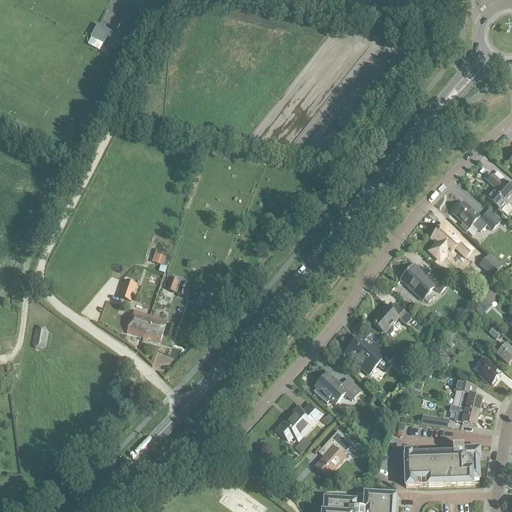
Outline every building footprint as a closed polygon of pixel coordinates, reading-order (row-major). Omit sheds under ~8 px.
[(98,27),(93,38),(103,44),(106,38),(112,41),(114,36),(98,27)] [(112,41),(108,48),(114,51),(114,50),(118,43),(121,37),(116,34),(114,36),(112,41)] [(495,189),(487,198),(502,212),(508,218),(511,212),(511,208),(508,205),(511,200),(511,190),(502,182),(501,183),(494,177),(494,176),(488,183),(495,189)] [(465,204),(454,216),(464,225),(460,229),(467,234),(468,233),(473,227),(478,231),(481,234),(486,227),(492,233),(498,226),(486,215),(485,215),(481,219),(480,218),(465,204)] [(490,211),(486,215),(498,226),(502,222),(490,211)] [(437,245),(430,253),(440,261),(447,253),(450,256),(455,250),(456,251),(466,260),(474,251),(456,235),(455,236),(455,237),(444,227),(432,240),(437,245)] [(154,263),(155,264),(164,267),(168,256),(158,252),(154,263)] [(502,269),(490,258),(481,267),(493,278),(502,269)] [(415,267),(402,282),(410,290),(423,302),(424,300),(429,304),(434,299),(429,295),(434,289),(435,289),(441,294),(444,291),(447,287),(432,274),(428,279),(424,275),(415,268),(415,267)] [(180,282),(171,279),(166,291),(175,295),(180,282)] [(131,304),(137,286),(125,282),(119,300),(131,304)] [(190,286),(182,283),(178,295),(185,298),(190,286)] [(483,299),(488,303),(496,294),(491,290),(483,299)] [(395,304),(389,310),(385,307),(381,311),(383,313),(373,324),(376,327),(375,327),(376,328),(377,328),(387,337),(390,337),(394,333),(393,329),(391,327),(398,320),(406,327),(412,320),(395,304)] [(479,304),(474,309),(479,313),(483,309),(479,304)] [(143,340),(150,316),(135,311),(127,335),(143,340)] [(150,316),(143,340),(160,345),(168,322),(150,316)] [(46,329),(39,328),(35,331),(32,346),(35,350),(42,351),(46,348),(49,334),(46,330),(46,329)] [(496,342),(502,336),(494,328),(488,335),(496,342)] [(375,345),(371,351),(359,340),(345,354),(370,377),(378,368),(382,372),(384,371),(387,368),(387,367),(389,365),(389,364),(389,363),(390,364),(395,358),(390,353),(389,353),(385,349),(383,352),(380,349),(375,345)] [(500,346),(497,349),(501,353),(498,357),(502,361),(501,363),(500,364),(501,366),(503,367),(505,366),(506,365),(509,367),(510,366),(511,366),(511,351),(507,347),(503,343),(500,346)] [(480,364),(486,370),(480,377),(491,387),(501,377),(489,367),(492,364),(485,359),(480,364)] [(17,363),(20,373),(27,371),(25,361),(17,363)] [(455,370),(453,376),(459,379),(462,374),(455,370)] [(318,391),(315,394),(327,405),(330,402),(336,407),(345,396),(352,402),(361,392),(348,381),(342,387),(328,375),(316,389),(318,391)] [(474,398),(475,397),(477,389),(456,384),(454,392),(463,394),(459,409),(480,414),(483,400),(474,398)] [(299,443),(322,417),(311,406),(304,414),(299,409),(277,432),(289,443),(294,438),(299,443)] [(480,414),(459,409),(451,407),(449,413),(464,417),(462,424),(476,428),(480,414)] [(326,418),(322,423),(327,427),(331,423),(329,422),(326,419),(326,418)] [(431,420),(430,428),(448,430),(449,422),(431,420)] [(319,454),(324,459),(316,468),(328,479),(345,460),(343,457),(353,446),(338,432),(319,454)] [(312,445),(306,439),(299,447),(303,450),(300,454),(302,456),(312,445)] [(406,459),(406,480),(406,489),(416,489),(415,482),(428,482),(428,488),(429,488),(443,488),(443,487),(473,486),(473,480),(480,480),(479,460),(480,460),(480,459),(479,459),(478,451),(480,451),(480,450),(471,450),(471,447),(454,448),(454,458),(412,459),(412,454),(406,454),(406,459)] [(354,502),(353,510),(368,511),(369,497),(354,496),(354,502)] [(397,499),(369,497),(368,511),(371,511),(389,511),(390,507),(396,508),(397,499)] [(354,502),(326,500),(325,509),(329,510),(329,511),(348,511),(348,510),(353,510),(354,502)]
